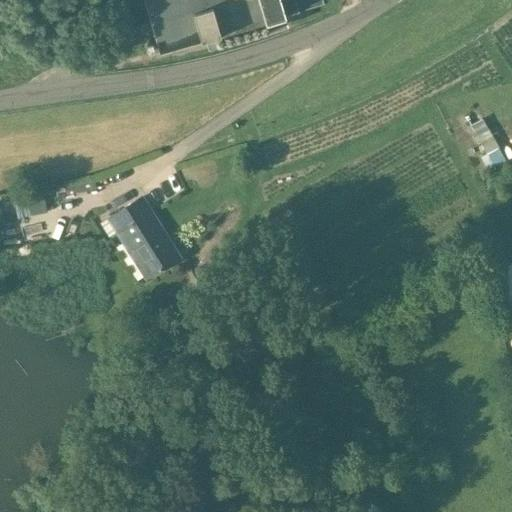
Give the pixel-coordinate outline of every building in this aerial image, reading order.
[(160,52),(285,15),(324,4),(322,0),(144,0),(151,21),(115,30),(120,44),(155,35),(160,52)] [(78,184),(79,192),(97,188),(96,180),(78,184)] [(56,188),(40,190),(44,212),(60,209),(56,188)] [(180,258),(141,197),(107,218),(146,279),(180,258)] [(511,263),(495,268),(511,334),(511,333),(511,263)] [(241,324),(221,336),(227,346),(237,362),(256,350),(247,334),(241,324)] [(216,462),(203,453),(194,467),(207,475),(216,462)]
